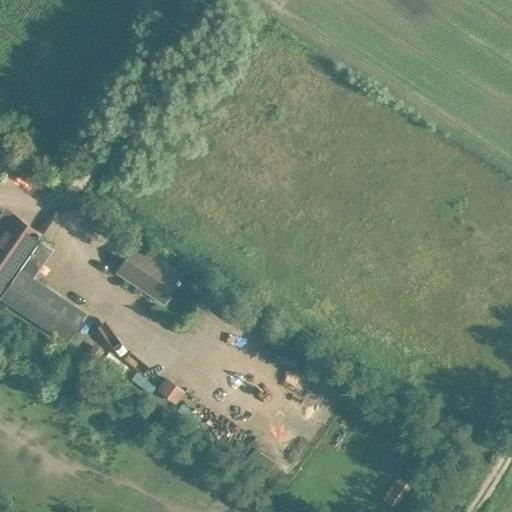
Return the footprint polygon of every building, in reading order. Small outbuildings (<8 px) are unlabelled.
[(0,291),(40,234),(13,214),(0,232),(0,291)] [(43,236),(40,234),(0,291),(0,296),(68,342),(87,314),(33,278),(54,249),(40,240),(43,236)] [(175,282),(178,284),(180,280),(178,279),(180,275),(136,245),(118,271),(163,301),(175,282)] [(166,377),(158,388),(176,402),(184,390),(166,377)] [(356,388),(347,401),(369,417),(378,404),(356,388)] [(396,507),(410,486),(401,479),(387,500),(396,507)]
